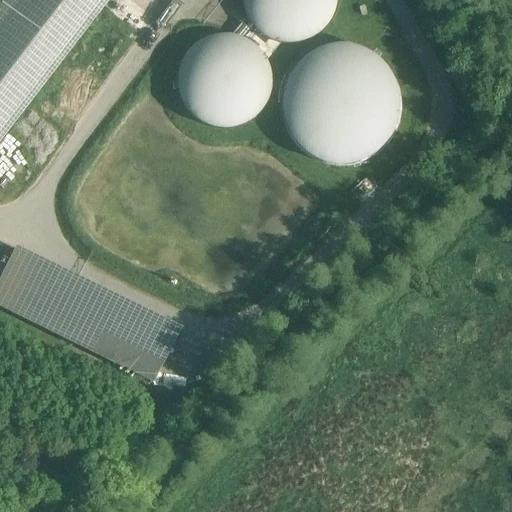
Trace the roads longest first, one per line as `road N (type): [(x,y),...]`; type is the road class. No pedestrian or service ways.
road 1 (unknown): [(176,30),(24,228),(195,322)]
road 2 (unknown): [(394,0),(450,96),(452,124)]
